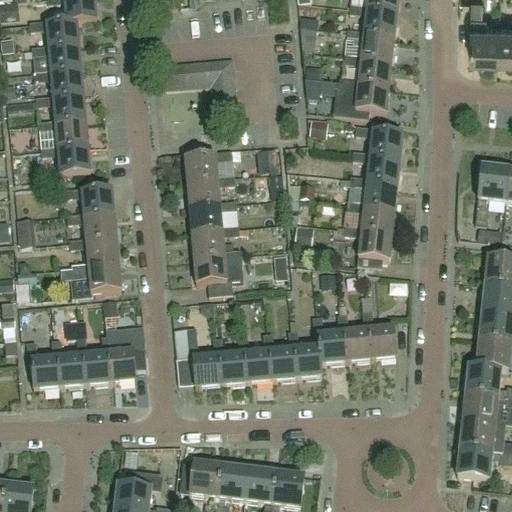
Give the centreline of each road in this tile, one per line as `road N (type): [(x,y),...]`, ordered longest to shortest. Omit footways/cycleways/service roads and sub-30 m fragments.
road 1 (residential): [(164,432),(126,0)]
road 2 (residential): [(429,432),(445,92)]
road 3 (residential): [(349,428),(164,432)]
